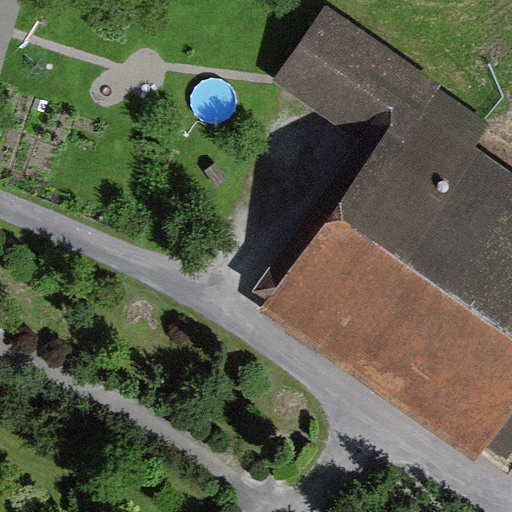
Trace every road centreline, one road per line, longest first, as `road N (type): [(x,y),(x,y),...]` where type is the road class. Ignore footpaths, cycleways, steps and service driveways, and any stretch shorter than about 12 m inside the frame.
road 1 (track): [(502,511),(400,424),(177,271),(0,203)]
road 2 (track): [(0,354),(105,398),(279,511)]
road 3 (track): [(368,402),(294,511)]
